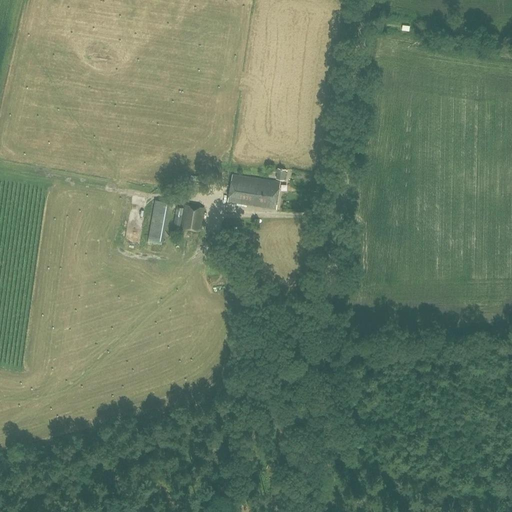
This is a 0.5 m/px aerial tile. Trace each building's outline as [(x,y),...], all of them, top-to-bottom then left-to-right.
[(272,172),(277,172),(276,179),(285,180),(287,170),(277,169),(272,168),(272,172)] [(228,202),(277,209),(281,182),(233,175),(228,202)] [(159,203),(158,245),(169,245),(169,203),(159,203)] [(186,204),(182,227),(201,230),(204,207),(186,204)] [(173,226),(180,228),(184,208),(176,207),(173,226)]
